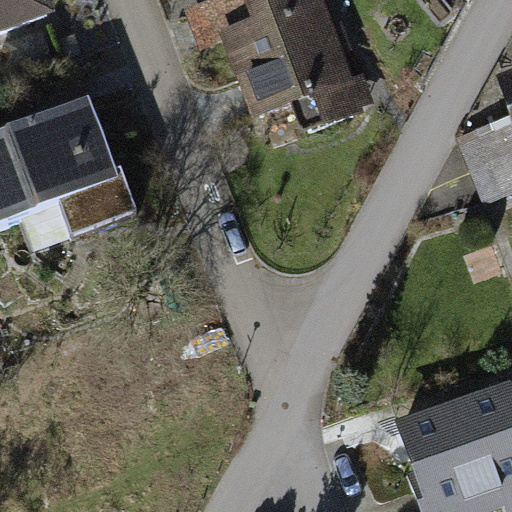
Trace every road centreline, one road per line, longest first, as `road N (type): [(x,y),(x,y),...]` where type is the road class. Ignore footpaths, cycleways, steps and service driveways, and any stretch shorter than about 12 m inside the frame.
road 1 (residential): [(510,0),(280,412)]
road 2 (residential): [(280,412),(131,0)]
